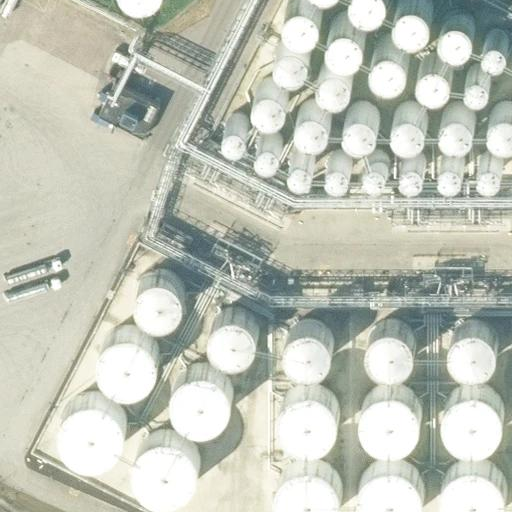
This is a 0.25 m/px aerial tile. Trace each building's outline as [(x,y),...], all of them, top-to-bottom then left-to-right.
[(320,9),(320,5),(320,2),(319,0),(284,0),(284,2),(284,5),(284,9),(285,13),(287,16),(290,19),(293,21),(296,23),(300,23),(304,23),(307,23),(311,21),(314,19),(317,16),(318,13),(320,9)] [(430,9),(430,5),(430,2),(429,0),(394,0),(394,1),(394,5),(394,9),(396,13),(397,16),(400,19),(403,21),(407,22),(410,23),(414,23),(418,22),(421,21),(424,19),(427,16),(429,13),(430,9)] [(364,32),(364,29),(364,25),(363,21),(361,18),(358,15),(355,13),(352,11),(348,10),(344,10),(340,11),(337,13),(334,15),(331,18),(329,21),(328,25),(328,28),(328,32),(329,36),(331,39),(334,42),(337,44),(340,46),(344,47),(348,47),(352,46),(355,44),(358,42),(361,39),(363,36),(364,32)] [(478,35),(478,32),(478,28),(477,24),(475,21),(472,18),(469,16),(466,14),(462,14),(458,14),(454,14),(451,16),(448,18),(445,21),(443,24),(442,28),(442,32),(442,35),(444,39),(445,42),(448,45),(451,47),(454,49),(458,50),(462,50),(466,49),(469,47),(472,45),(475,42),(477,39),(478,35)] [(510,44),(510,42),(510,39),(509,37),(508,35),(506,33),(504,31),(502,30),(500,30),(497,30),(495,30),(493,31),(491,33),(489,35),(488,37),(487,39),(487,41),(487,44),(488,46),(489,48),(491,50),(493,52),(495,53),(497,53),(500,53),(502,53),(504,52),(506,50),(508,48),(509,46),(510,44)] [(407,55),(407,51),(407,47),(405,44),(403,40),(401,37),(398,35),(394,34),(391,33),(387,33),(383,34),(380,35),(377,38),(374,40),(372,44),(371,47),(371,51),(371,55),(372,58),(374,62),(377,64),(380,67),(383,68),(387,69),(391,69),(394,68),(398,67),(401,64),(404,62),(405,58),(407,55)] [(311,57),(312,53),(312,50),(310,47),(309,45),(307,42),(304,40),(301,39),(298,38),(295,38),(292,39),(289,40),(287,42),(285,45),(283,47),(282,50),(282,53),(282,57),(283,60),(285,62),(287,65),(289,66),(292,68),(295,68),(298,68),(301,68),(304,66),(307,65),(309,62),(310,59),(311,57)] [(456,78),(456,74),(456,71),(454,67),(453,64),(450,61),(447,59),(443,57),(440,56),(436,56),(432,57),(429,59),(426,61),(423,64),(421,67),(420,70),(420,74),(420,78),(421,82),(423,85),(426,88),(429,90),(432,92),(436,92),(440,92),(443,92),(447,90),(450,88),(453,85),(454,82),(456,78)] [(353,78),(353,75),(353,72),(352,69),(350,66),(348,64),(346,62),(343,60),(340,60),(336,60),(333,60),(331,62),(328,64),(326,66),(324,69),(323,72),(323,75),(323,78),(324,81),(326,84),(328,86),(331,88),(333,89),(336,90),(340,90),(343,89),(346,88),(348,86),(350,84),(352,81),(353,78)] [(492,78),(492,76),(492,74),(491,71),(490,69),(488,67),(486,66),(484,65),(482,64),(479,64),(477,65),(475,66),(473,67),(471,69),(470,71),(469,74),(469,76),(469,78),(470,81),(471,83),(473,85),(475,86),(477,87),(479,88),(482,88),(484,87),(486,86),(488,85),(490,83),(491,81),(492,78)] [(287,97),(287,94),(287,91),(286,88),(284,85),(282,83),(279,81),(277,80),(273,79),(270,79),(267,80),(264,81),(262,83),(260,85),(258,88),(257,91),(257,94),(257,97),(258,100),(260,103),(262,105),(264,107),(267,109),(270,109),(273,109),(277,109),(279,107),(282,105),(284,103),(286,100),(287,97)] [(162,105),(117,83),(101,115),(146,138),(162,105)] [(330,120),(331,117),(331,114),(329,111),(328,108),(326,106),(323,104),(320,102),(317,102),(314,102),(311,102),(308,104),(306,106),(303,108),(302,111),(301,114),(301,117),(301,120),(302,123),(303,126),(306,128),(308,130),(311,131),(314,132),(317,132),(320,131),(323,130),(326,128),(328,126),(329,123),(330,120)] [(511,103),(509,103),(506,103),(503,104),(500,105),(498,107),(496,109),(494,112),(493,115),(493,118),(493,121),(494,124),(496,127),(498,129),(500,131),(503,132),(506,133),(509,133),(511,132),(511,103)] [(378,123),(378,119),(378,116),(377,113),(375,111),(373,108),(370,106),(368,105),(365,104),(361,105),(358,105),(355,106),(353,108),(351,111),(349,113),(348,116),(348,119),(348,123),(349,126),(351,128),(353,131),(355,132),(358,134),(361,134),(365,134),(368,134),(371,132),(373,131),(375,128),(377,126),(378,123)] [(426,122),(426,119),(426,116),(425,113),(423,110),(421,108),(419,106),(416,104),(413,104),(410,104),(406,104),(404,106),(401,108),(399,110),(397,113),(396,116),(396,119),(396,122),(397,125),(399,128),(401,130),(404,132),(406,133),(410,134),(413,134),(416,133),(419,132),(421,130),(423,128),(425,125),(426,122)] [(474,123),(474,119),(474,116),(473,113),(471,111),(469,108),(467,106),(464,105),(461,104),(458,105),(455,105),(452,106),(449,108),(447,111),(446,113),(445,116),(444,119),(445,123),(446,126),(447,128),(449,131),(452,133),(455,134),(458,134),(461,134),(464,134),(467,132),(469,131),(472,128),(473,126),(474,123)] [(249,128),(249,126),(249,123),(248,121),(247,119),(245,117),(244,116),(241,115),(239,114),(236,114),(234,115),(232,116),(230,117),(228,119),(227,121),(226,123),(226,126),(226,128),(227,131),(228,133),(230,134),(232,136),(234,137),(236,137),(239,137),(241,137),(244,136),(246,134),(247,133),(248,130),(249,128)] [(283,146),(283,143),(283,141),(282,138),(281,136),(279,134),(277,133),(275,132),(273,131),(270,132),(268,132),(266,133),(264,134),(262,136),(261,138),(260,141),(260,143),(260,146),(261,148),(262,150),(264,152),(266,153),(268,154),(270,155),(273,155),(275,154),(277,153),(279,152),(281,150),(282,148),(283,146)] [(316,163),(316,160),(316,158),(315,155),(314,153),(312,151),(310,150),(308,149),(306,148),(303,148),(301,149),(299,150),(297,151),(295,153),(294,155),(293,158),(293,160),(293,163),(294,165),(295,167),(297,169),(299,170),(301,171),(303,172),(306,172),(308,171),(310,170),(312,169),(314,167),(315,165),(316,163)] [(352,165),(353,162),(353,160),(352,157),(350,155),(349,153),(347,152),(345,151),(342,150),(340,150),(337,151),(335,152),(333,153),(331,155),(330,157),(329,160),(329,162),(329,165),(330,167),(331,169),(333,171),(335,172),(337,173),(340,174),(342,174),(345,173),(347,172),(349,171),(351,169),(352,167),(352,165)] [(428,164),(428,162),(428,160),(427,157),(426,155),(424,153),(422,152),(420,151),(418,150),(415,150),(413,151),(410,152),(408,153),(407,155),(406,157),(405,159),(405,162),(405,164),(406,167),(407,169),(408,171),(410,172),(413,173),(415,174),(417,174),(420,173),(422,172),(424,171),(426,169),(427,167),(428,164)] [(505,164),(505,162),(505,160),(504,157),(503,155),(501,153),(499,152),(497,151),(495,150),(492,150),(490,151),(488,152),(486,153),(484,155),(483,157),(482,159),(482,162),(482,164),(483,167),(484,169),(486,171),(488,172),(490,173),(492,174),(495,174),(497,173),(499,172),(501,171),(503,169),(504,167),(505,164)] [(390,165),(390,162),(390,160),(389,158),(388,156),(386,154),(384,152),(382,151),(380,151),(377,151),(375,151),(373,152),(371,154),(369,156),(368,158),(367,160),(367,162),(367,165),(368,167),(369,169),(371,171),(373,173),(375,174),(377,174),(380,174),(382,174),(384,173),(386,171),(388,169),(389,167),(390,165)] [(466,165),(466,162),(466,160),(465,157),(464,155),(462,154),(460,152),(458,151),(456,151),(453,151),(451,151),(449,152),(447,154),(445,155),(444,157),(443,160),(443,162),(443,165),(444,167),(445,169),(447,171),(449,172),(451,173),(453,174),(456,174),(458,173),(460,172),(462,171),(464,169),(465,167),(466,165)] [(157,270),(148,273),(140,278),(135,285),(132,294),(132,302),(136,310),(143,318),(154,324),(161,323),(169,322),(178,315),(183,307),(185,297),(183,287),(181,283),(174,276),(166,272),(157,270)] [(232,305),(223,307),(215,313),(209,320),(206,329),(207,338),(210,347),(218,355),(230,360),(236,360),(244,358),(254,351),(259,343),(261,332),(259,323),(257,318),(250,311),(242,306),(232,305)] [(305,317),(296,319),(289,324),(284,331),(281,340),(281,348),(285,356),(292,364),(303,369),(316,368),(326,360),(330,353),(332,343),(330,334),(328,329),(322,322),(314,318),(305,317)] [(472,318),(463,320),(456,325),(451,332),(449,341),(449,349),(453,356),(460,363),(471,367),(476,367),(482,366),(491,360),(496,353),(498,344),(497,335),(495,330),(489,323),(481,319),(472,318)] [(369,352),(374,360),(383,365),(393,366),(403,363),(410,357),(414,347),(414,337),(411,329),(405,323),(397,319),(389,319),(381,321),(374,326),(369,333),(367,343),(369,352)] [(127,327),(117,329),(108,335),(101,344),(98,354),(99,365),(103,374),(110,382),(120,387),(131,388),(141,386),(150,380),(157,372),(160,361),(159,351),(155,341),(147,333),(138,328),(127,327)] [(198,361),(187,364),(178,370),(171,379),(168,390),(168,400),(172,410),(181,420),(191,424),(202,428),(215,422),(224,415),(230,406),(232,393),(230,382),(227,376),(219,368),(209,363),(198,361)] [(389,381),(378,384),(369,390),(362,398),(359,409),(359,419),(363,429),(372,438),(382,443),(390,445),(405,440),(414,434),(420,424),(422,412),(420,402),(417,395),(409,387),(400,382),(389,381)] [(306,382),(296,385),(288,390),(281,399),(278,408),(279,417),(282,427),(291,436),(301,441),(310,441),(321,438),(330,431),(335,423),(337,411),(335,401),(332,396),(325,388),(316,384),(306,382)] [(459,440),(470,444),(483,443),(494,437),(502,427),(505,414),(503,401),(496,391),(485,385),(474,382),(462,385),(452,392),(445,402),(443,413),(445,424),(451,433),(459,440)] [(88,401),(77,404),(68,410),(62,418),(59,429),(59,440),(64,450),(71,457),(81,462),(92,464),(102,461),(111,455),(118,446),(121,436),(120,425),(116,415),(108,407),(99,402),(88,401)] [(160,429),(148,432),(138,438),(130,448),(126,460),(127,472),(132,484),(140,493),(151,499),(164,500),(176,497),(186,491),(194,481),(197,469),(197,456),(192,445),(183,436),(172,430),(160,429)] [(389,457),(378,460),(368,467),(360,476),(357,488),(357,498),(362,509),(364,511),(418,511),(423,504),(425,491),(423,480),(420,473),(412,464),(401,459),(389,457)] [(306,458),(296,460),(287,466),(280,475),(277,485),(278,494),(281,504),(288,511),(326,511),(330,509),(336,500),(338,488),(336,478),(333,472),(326,464),(317,459),(306,458)] [(441,501),(444,507),(446,511),(499,511),(503,508),(506,501),(507,494),(507,488),(505,481),(503,475),(500,470),(495,465),(489,461),(483,459),(476,458),(470,458),(463,459),(457,462),(452,465),(447,470),(444,475),(441,482),(440,487),(440,495),(441,501)]
